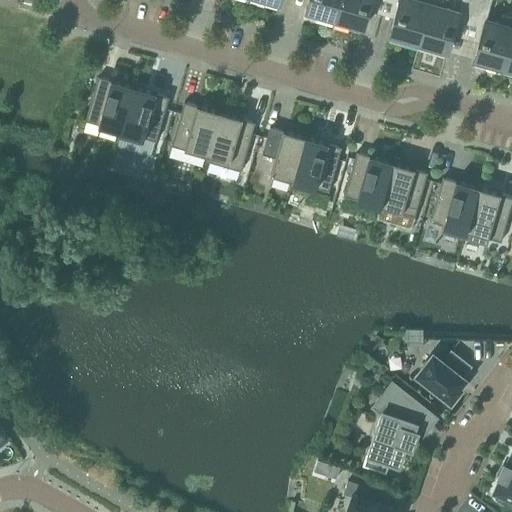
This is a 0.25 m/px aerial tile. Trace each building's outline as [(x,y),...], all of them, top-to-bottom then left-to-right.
[(308,11),(335,18),(340,0),(308,0),(306,10),(307,11),(308,11)] [(340,0),(335,18),(363,26),(363,27),(364,27),(371,0),(340,0)] [(392,35),(419,43),(431,0),(399,0),(390,35),(391,35),(392,35)] [(431,0),(419,43),(447,51),(448,52),(460,11),(446,7),(447,0),(431,0)] [(477,0),(476,6),(489,10),(492,0),(477,0)] [(476,59),(504,67),(511,37),(511,15),(503,13),(501,22),(486,18),(474,59),(476,59)] [(134,86),(99,76),(86,120),(120,130),(119,134),(120,135),(134,86)] [(170,96),(134,86),(120,135),(143,141),(144,137),(157,140),(170,96)] [(220,111),(185,101),(172,145),(206,155),(205,160),(206,160),(220,111)] [(256,121),(220,111),(206,160),(241,170),(256,121)] [(306,136),(271,126),(262,155),(275,159),(271,174),(293,180),(291,185),(292,185),(306,136)] [(342,147),(306,136),(292,185),(315,192),(316,187),(329,191),(342,147)] [(393,161),(357,151),(344,195),(380,206),(393,161)] [(428,172),(393,161),(380,206),(415,216),(428,172)] [(479,186),(443,176),(430,220),(443,224),(442,229),(465,235),(479,186)] [(511,204),(511,196),(479,186),(465,235),(487,242),(489,237),(501,241),(511,204)] [(443,361),(433,353),(416,374),(451,402),(467,379),(463,376),(471,365),(452,350),(443,361)] [(428,409),(392,381),(381,395),(394,406),(392,413),(382,410),(364,464),(386,471),(389,462),(399,465),(405,447),(412,449),(418,431),(415,429),(417,422),(428,409)] [(0,441),(8,436),(0,423),(0,441)] [(511,452),(507,465),(504,463),(498,477),(500,478),(493,493),(511,501),(511,452)] [(367,486),(344,478),(340,491),(351,495),(345,511),(398,511),(399,511),(399,509),(397,508),(397,509),(363,497),(362,496),(365,487),(367,487),(367,486)]
